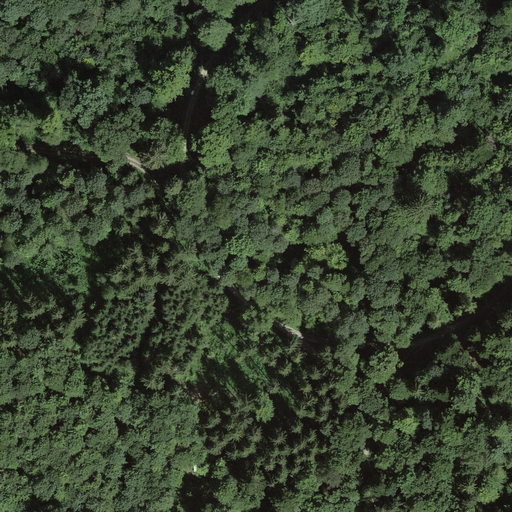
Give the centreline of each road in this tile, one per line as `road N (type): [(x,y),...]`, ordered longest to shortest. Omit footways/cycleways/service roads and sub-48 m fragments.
road 1 (track): [(262,0),(221,38),(184,126),(192,214),(215,267)]
road 2 (track): [(240,511),(101,405),(36,392),(0,404)]
road 3 (track): [(215,267),(85,160),(0,146)]
road 4 (track): [(511,273),(477,313),(434,336),(387,349),(318,346)]
road 5 (track): [(318,346),(256,309),(215,267)]
